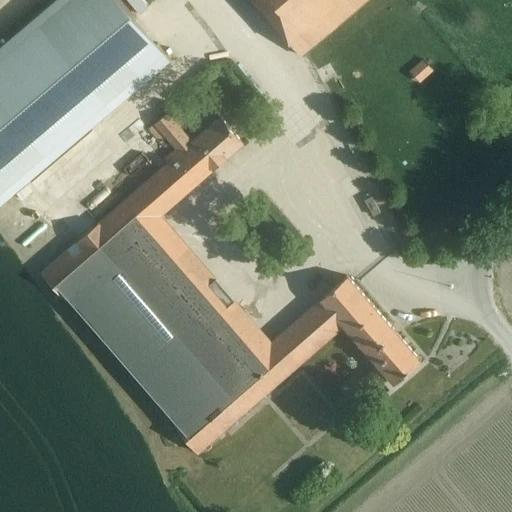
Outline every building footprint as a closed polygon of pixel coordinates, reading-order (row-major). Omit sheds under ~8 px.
[(121,0),(54,0),(0,46),(0,203),(171,58),(121,0)] [(258,0),(304,52),(364,0),(258,0)] [(410,70),(420,82),(434,71),(424,58),(410,70)] [(194,140),(170,112),(150,129),(160,141),(167,135),(177,147),(165,158),(169,162),(43,271),(66,298),(70,295),(179,421),(176,424),(199,451),(346,324),(381,364),(352,389),(363,402),(392,376),(397,382),(423,360),(350,276),(323,299),(322,297),(262,348),(154,223),(246,143),(222,115),(194,140)] [(373,196),(366,200),(375,215),(381,212),(373,196)]
